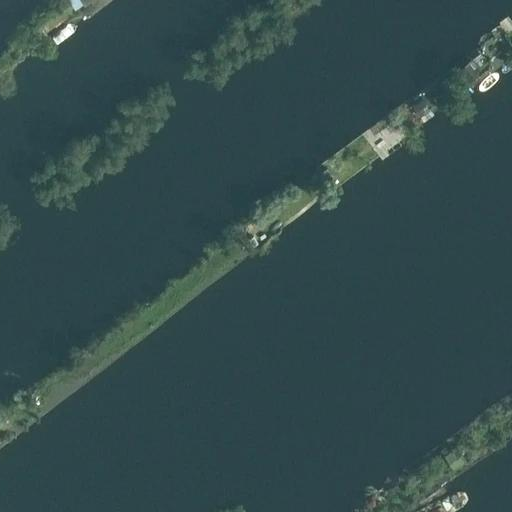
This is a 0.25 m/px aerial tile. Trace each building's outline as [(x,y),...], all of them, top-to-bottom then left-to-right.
[(471,61),(461,69),(469,78),(479,70),(471,61)] [(455,73),(442,82),(447,90),(460,80),(455,73)] [(422,98),(413,104),(424,120),(433,114),(422,98)] [(327,168),(321,172),(327,180),(333,176),(327,168)] [(456,448),(446,455),(454,467),(464,460),(456,448)]
